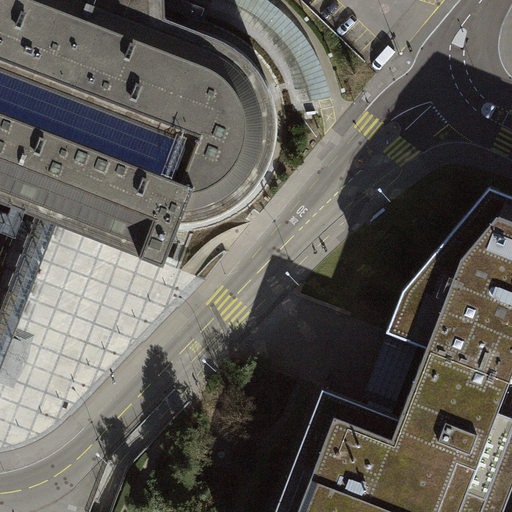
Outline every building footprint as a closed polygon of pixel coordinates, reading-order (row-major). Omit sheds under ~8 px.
[(0,0),(0,200),(57,222),(101,239),(101,240),(164,265),(180,223),(197,222),(213,218),(229,210),(242,201),(254,189),(262,180),(268,169),(272,161),(276,145),(278,131),(278,121),(277,111),(272,93),(266,78),(256,64),(244,52),(230,42),(209,33),(166,16),(165,0),(0,0)] [(294,82),(301,103),(332,97),(325,74),(315,52),(302,32),(283,12),(267,0),(212,0),(209,7),(232,15),(253,27),(271,44),(284,62),(294,82)] [(511,193),(490,185),(403,288),(387,330),(394,333),(418,342),(391,412),(367,403),(323,386),(273,511),(502,511),(511,488),(511,415),(498,410),(510,381),(511,381),(511,193)] [(0,370),(57,222),(0,200),(0,370)] [(367,403),(391,412),(418,342),(394,333),(393,337),(387,335),(362,397),(369,400),(367,403)]
